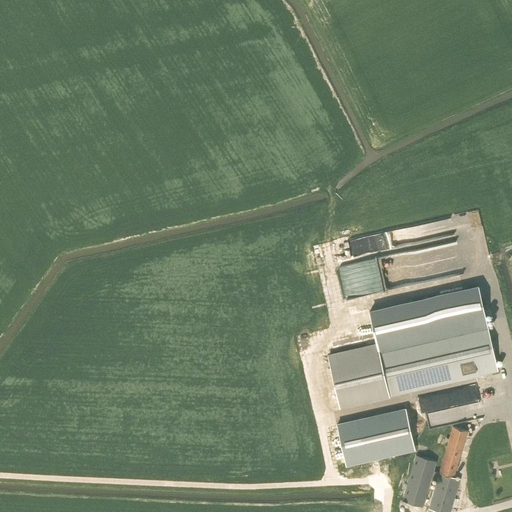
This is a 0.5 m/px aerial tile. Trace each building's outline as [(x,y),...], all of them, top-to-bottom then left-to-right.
[(479,291),(444,296),(447,314),(482,309),(479,291)] [(340,406),(389,395),(497,370),(486,320),(328,356),(340,406)] [(478,381),(421,393),(428,425),(446,422),(444,412),(440,413),(439,406),(482,397),(478,381)] [(415,448),(406,409),(337,425),(346,464),(415,448)] [(444,511),(450,511),(460,478),(454,476),(467,430),(453,426),(439,472),(433,470),(436,460),(416,455),(403,500),(423,506),(432,475),(438,477),(429,507),(444,511)]
